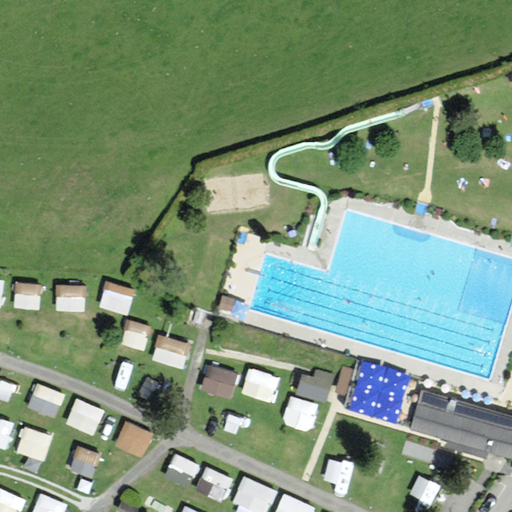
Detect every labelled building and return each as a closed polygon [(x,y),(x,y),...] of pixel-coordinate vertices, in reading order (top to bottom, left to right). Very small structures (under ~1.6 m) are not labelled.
[(99,304),(128,310),(134,283),(105,277),(99,304)] [(17,279),(14,302),(38,305),(40,282),(17,279)] [(84,307),(85,282),(57,281),(56,306),(84,307)] [(234,297),(222,294),(219,304),(231,307),(234,297)] [(129,316),(122,340),(145,346),(151,322),(129,316)] [(153,358),(186,363),(190,336),(156,331),(153,358)] [(208,359),(200,385),(231,395),(239,369),(208,359)] [(242,389),(272,398),(279,372),(250,363),(242,389)] [(353,385),(347,406),(394,420),(407,377),(360,363),(353,385)] [(326,397),(333,373),(303,365),(297,390),(326,397)] [(28,403),(56,413),(64,390),(36,379),(28,403)] [(511,454),(511,416),(424,389),(419,406),(412,427),(511,454)] [(291,390),(282,418),(310,427),(319,399),(291,390)] [(66,419),(94,431),(105,406),(76,394),(66,419)] [(0,414),(0,443),(5,446),(15,420),(0,414)] [(125,417),(115,441),(143,453),(153,428),(125,417)] [(16,447),(43,457),(53,432),(25,421),(16,447)] [(71,468),(94,472),(99,446),(76,442),(71,468)] [(174,449),(164,473),(189,484),(200,460),(174,449)] [(205,461),(194,484),(223,498),(234,475),(205,461)] [(243,472),(232,502),(258,511),(266,511),(276,485),(243,472)] [(0,486),(0,511),(18,511),(24,492),(0,486)] [(40,489),(30,511),(61,511),(66,499),(40,489)] [(273,511),(309,511),(314,502),(284,489),(273,511)] [(212,511),(185,501),(180,511),(212,511)]
